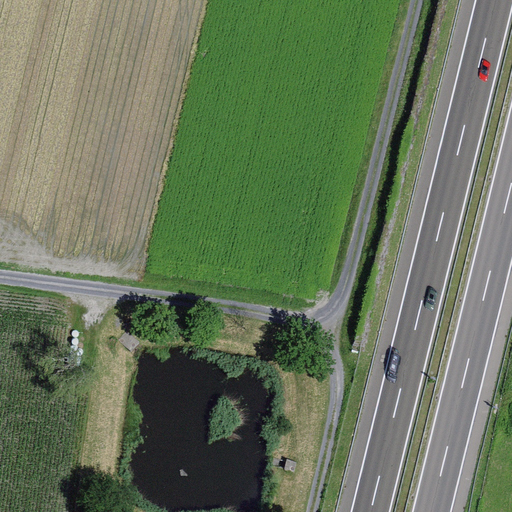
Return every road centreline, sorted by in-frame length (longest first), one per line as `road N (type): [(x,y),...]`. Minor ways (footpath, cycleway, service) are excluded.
road 1 (track): [(425,0),(348,305),(332,317),(0,275)]
road 2 (motorway): [(495,0),(371,511)]
road 3 (motorway): [(432,511),(511,183)]
road 4 (track): [(320,511),(344,411),(332,317)]
